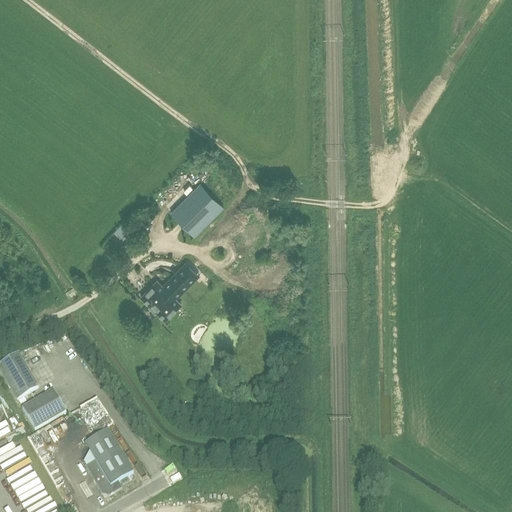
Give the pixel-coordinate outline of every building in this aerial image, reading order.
[(126,238),(133,232),(126,224),(119,231),(126,238)] [(162,286),(157,281),(141,296),(150,305),(152,303),(158,310),(156,311),(165,320),(180,305),(175,299),(199,275),(186,262),(162,286)] [(0,364),(0,371),(17,401),(38,389),(18,354),(0,364)] [(22,409),(35,431),(66,412),(53,391),(22,409)] [(187,410),(191,405),(176,396),(173,401),(187,410)] [(101,495),(108,497),(122,489),(118,482),(133,473),(108,430),(85,444),(95,461),(85,467),(101,495)] [(10,437),(13,443),(22,437),(19,432),(10,437)] [(8,465),(24,454),(19,447),(3,459),(8,465)] [(34,463),(9,473),(12,481),(37,472),(34,463)] [(171,473),(173,483),(183,481),(181,471),(171,473)]
